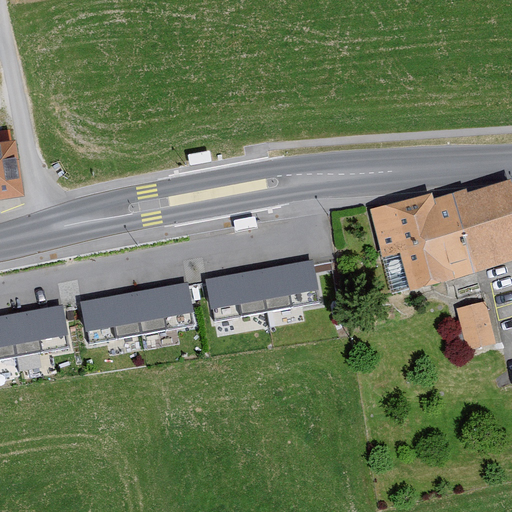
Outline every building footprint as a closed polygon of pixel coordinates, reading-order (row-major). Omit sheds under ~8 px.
[(11,145),(0,147),(0,200),(21,197),(11,145)] [(432,201),(430,195),(367,212),(380,261),(400,256),(411,293),(511,265),(511,187),(467,201),(464,193),(432,201)] [(311,257),(203,277),(212,324),(320,305),(311,257)] [(185,277),(77,297),(85,344),(194,324),(185,277)] [(58,300),(0,310),(0,358),(67,347),(58,300)] [(491,344),(481,305),(453,312),(463,351),(491,344)]
